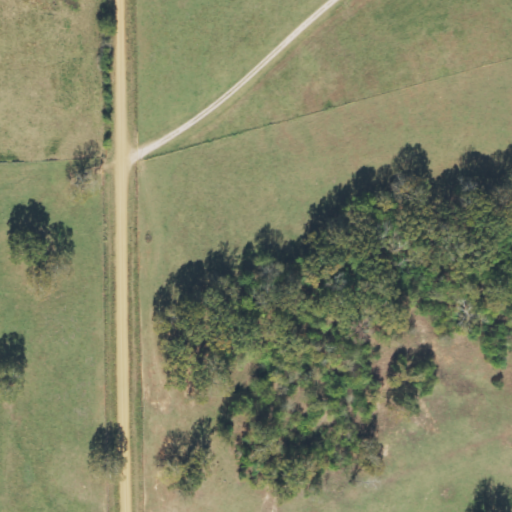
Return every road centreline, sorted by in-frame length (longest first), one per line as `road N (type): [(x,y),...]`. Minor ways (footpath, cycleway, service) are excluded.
road 1 (track): [(124,511),(116,0)]
road 2 (track): [(119,149),(231,99),(341,0)]
